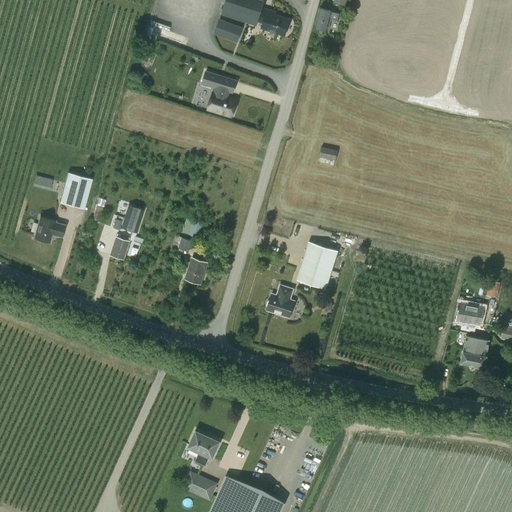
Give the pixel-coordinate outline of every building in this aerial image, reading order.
[(262,23),(261,27),(285,35),(290,19),(276,15),(276,12),(266,9),(266,11),(262,10),(265,0),(263,0),(225,0),(221,15),(256,26),(258,21),(262,23)] [(320,8),(314,26),(328,30),(330,19),(338,20),(340,13),(320,8)] [(219,19),(214,34),(236,43),(243,27),(219,19)] [(202,109),(224,117),(230,101),(218,97),(220,91),(227,93),(230,82),(199,72),(197,83),(215,87),(212,95),(206,93),(202,109)] [(342,161),(344,152),(338,150),(322,146),(319,157),(335,161),(336,159),(342,161)] [(59,202),(84,209),(92,178),(67,172),(59,202)] [(48,189),(51,179),(34,174),(31,183),(48,189)] [(103,207),(97,205),(96,209),(93,220),(98,221),(103,207)] [(121,227),(136,232),(144,210),(128,205),(121,227)] [(65,225),(55,222),(55,221),(46,218),(40,217),(34,238),(37,239),(38,241),(43,242),(46,241),(49,242),(52,233),(55,234),(55,235),(62,237),(65,225)] [(186,218),(182,233),(199,238),(203,223),(186,218)] [(119,230),(122,221),(116,219),(113,228),(119,230)] [(117,234),(110,255),(122,258),(129,238),(117,234)] [(182,255),(183,250),(189,251),(192,241),(182,237),(176,235),(172,247),(177,248),(176,253),(182,255)] [(325,289),(338,251),(309,241),(296,280),(325,289)] [(192,257),(185,279),(201,284),(207,262),(192,257)] [(490,278),(488,292),(495,293),(496,286),(501,286),(502,279),(490,278)] [(294,301),(289,300),(293,289),(280,285),(277,296),(271,294),(266,310),(289,317),(294,301)] [(480,325),(484,307),(466,304),(468,296),(458,294),(456,302),(461,303),(456,324),(461,325),(460,329),(468,331),(475,332),(476,324),(480,325)] [(511,340),(511,319),(507,319),(505,319),(501,337),(511,340)] [(461,360),(461,362),(462,362),(470,364),(475,365),(483,366),(485,367),(485,365),(486,357),(487,357),(487,355),(486,355),(489,339),(467,335),(464,350),(463,350),(461,360)] [(199,456),(198,455),(195,461),(205,466),(210,457),(212,458),(220,442),(196,431),(188,447),(200,453),(199,456)] [(217,483),(194,472),(188,488),(211,497),(217,483)] [(277,511),(282,502),(226,476),(209,511),(277,511)]
